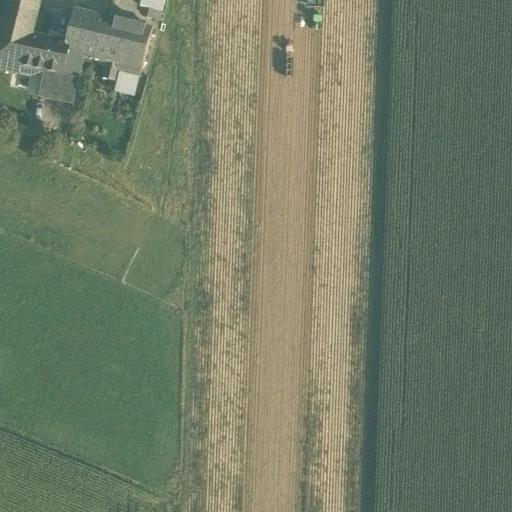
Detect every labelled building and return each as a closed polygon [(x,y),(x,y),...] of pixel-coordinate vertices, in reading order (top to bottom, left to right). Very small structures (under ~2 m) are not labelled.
[(6,0),(1,24),(32,31),(39,0),(6,0)] [(141,0),(139,6),(161,12),(164,0),(141,0)] [(83,57),(94,60),(104,18),(104,17),(74,10),(67,44),(31,36),(32,31),(1,24),(0,27),(0,68),(19,73),(20,68),(43,73),(78,79),(83,57)] [(104,62),(119,66),(129,24),(104,18),(94,60),(104,62)] [(151,30),(129,24),(119,66),(117,73),(137,78),(151,30)] [(94,102),(109,106),(117,73),(119,66),(104,62),(94,102)] [(20,68),(19,73),(19,75),(30,77),(27,95),(39,97),(43,73),(20,68)] [(39,97),(72,104),(78,79),(43,73),(39,97)]
